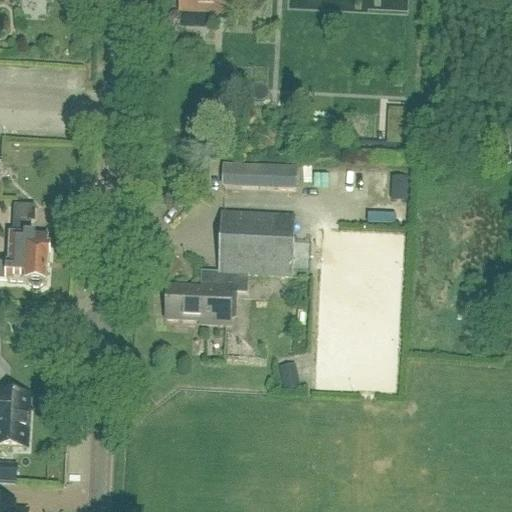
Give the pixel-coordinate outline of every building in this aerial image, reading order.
[(246,21),(247,0),(179,0),(179,16),(211,17),(211,20),(246,21)] [(359,142),(398,144),(401,70),(362,69),(359,142)] [(223,168),(222,190),(296,194),(297,172),(223,168)] [(31,226),(35,226),(35,210),(14,209),(12,239),(9,239),(8,269),(0,268),(0,283),(6,283),(6,284),(25,285),(25,288),(46,289),(47,264),(48,264),(49,252),(48,252),(48,241),(30,240),(31,226)] [(231,296),(248,297),(248,279),(292,281),(294,220),(221,217),(218,275),(200,275),(199,290),(165,289),(164,324),(198,325),(198,328),(230,329),(231,296)] [(484,326),(510,313),(496,287),(487,292),(489,297),(476,303),(482,313),(478,316),(484,326)] [(29,400),(0,398),(0,451),(26,453),(29,400)]
